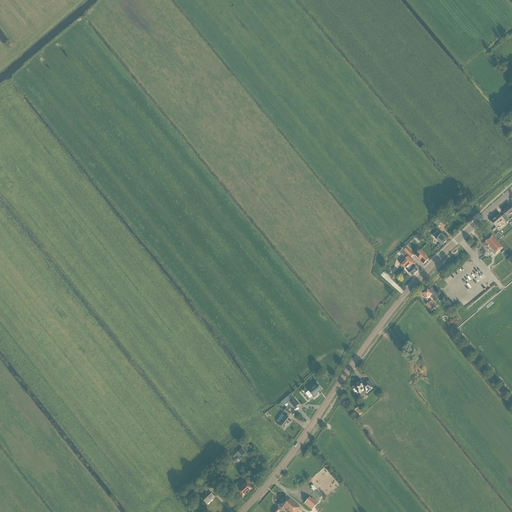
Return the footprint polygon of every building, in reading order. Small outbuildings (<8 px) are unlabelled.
[(510,221),(511,218),(511,207),(510,206),(507,208),(502,212),(505,215),(510,221)] [(504,221),(507,223),(510,221),(505,215),(502,217),(499,215),(491,222),(496,228),(497,227),(498,229),(501,228),(504,225),(502,223),(504,221)] [(440,226),(439,225),(445,220),(442,217),(434,223),(438,228),(440,226)] [(437,232),(433,236),(436,239),(442,246),(448,240),(442,233),(440,235),(437,232)] [(503,249),(492,236),(486,242),(484,243),(486,245),(484,246),(489,252),(491,251),(495,255),(496,254),(503,249)] [(404,251),(411,258),(414,255),(407,248),(404,251)] [(427,255),(421,250),(415,256),(424,265),(429,260),(425,257),(427,255)] [(404,256),(399,262),(402,265),(401,266),(408,272),(408,273),(412,277),(418,271),(414,266),(413,266),(415,264),(408,257),(406,258),(404,256)] [(437,301),(440,298),(435,293),(432,290),(430,292),(428,290),(423,294),(427,299),(432,295),(437,301)] [(426,305),(431,312),(437,306),(435,305),(432,303),(433,302),(432,300),(426,305)] [(447,323),(449,326),(456,321),(454,318),(447,323)] [(366,394),(372,389),(366,381),(363,384),(360,381),(353,387),(357,393),(358,393),(359,394),(363,391),(366,394)] [(312,388),(311,387),(307,390),(313,398),(317,395),(317,394),(322,390),(317,384),(312,388)] [(294,398),(289,402),(294,408),(299,405),(294,398)] [(287,418),(288,416),(288,417),(291,413),(285,409),(283,413),(286,415),(278,425),(285,430),(291,421),(287,418)] [(244,451),(242,448),(233,457),(234,458),(234,461),(237,463),(240,461),(240,457),(239,456),(244,451)] [(236,484),(232,487),(242,499),(253,490),(246,482),(240,488),(236,484)] [(208,491),(209,490),(212,488),(208,483),(205,485),(202,489),(206,493),(200,498),(207,505),(214,498),(208,491)] [(278,506),(279,507),(278,508),(273,511),(279,511),(281,511),(280,510),(282,509),(285,511),(297,511),(300,508),(286,496),(287,496),(286,496),(278,506)] [(317,504),(309,498),(304,504),(312,510),(317,504)]
